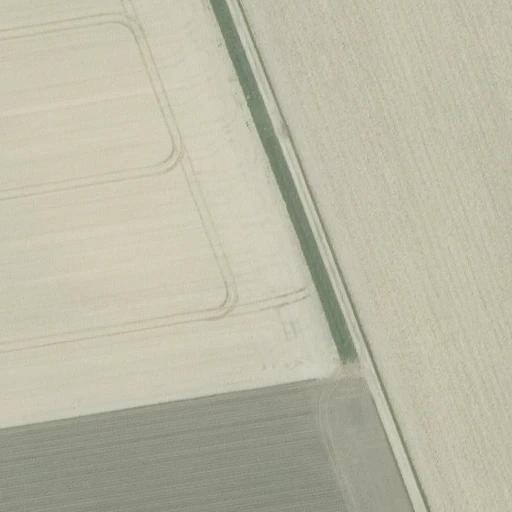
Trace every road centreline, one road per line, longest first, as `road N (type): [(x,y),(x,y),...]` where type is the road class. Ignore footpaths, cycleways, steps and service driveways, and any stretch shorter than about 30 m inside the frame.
road 1 (track): [(420,511),(230,0)]
road 2 (track): [(365,363),(336,366),(200,0)]
